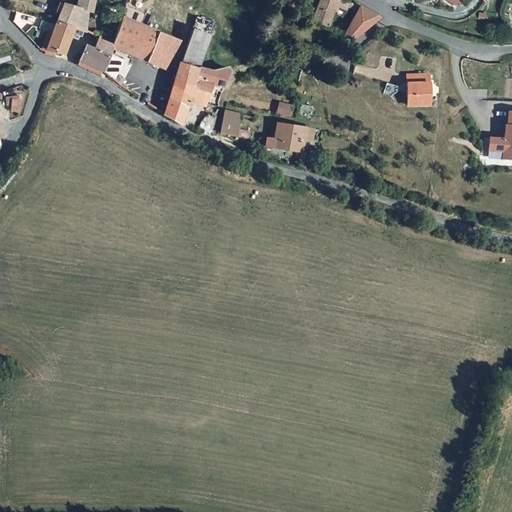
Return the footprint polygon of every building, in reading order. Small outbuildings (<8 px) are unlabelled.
[(71,28),(84,33),(86,22),(80,21),(81,10),(88,12),(90,12),(92,0),(76,0),(74,7),(59,3),(54,23),(71,28)] [(345,12),(349,4),(349,1),(347,0),(341,0),(341,2),(336,0),(319,0),(313,21),(328,27),(336,8),(345,12)] [(80,21),(86,22),(88,12),(81,10),(80,21)] [(358,10),(347,35),(355,38),(367,28),(378,19),(358,10)] [(173,54),(178,40),(122,18),(116,34),(151,49),(146,60),(159,66),(166,51),(171,53),(173,54)] [(46,56),(53,57),(54,52),(64,54),(67,41),(71,28),(54,23),(54,25),(42,22),(40,30),(51,33),(45,49),(48,50),(46,52),(46,56)] [(67,41),(84,33),(71,28),(67,41)] [(192,28),(187,44),(176,80),(193,86),(199,66),(209,34),(192,28)] [(114,39),(112,46),(146,60),(151,49),(116,34),(114,39)] [(101,70),(112,46),(97,40),(93,48),(84,44),(78,61),(101,70)] [(166,51),(159,66),(164,68),(171,53),(166,51)] [(213,70),(199,66),(193,86),(205,90),(207,91),(209,82),(224,86),(230,71),(227,66),(213,70)] [(408,102),(431,102),(430,71),(408,71),(408,102)] [(112,79),(121,86),(125,80),(116,73),(112,79)] [(187,108),(190,99),(193,86),(176,80),(169,102),(187,108)] [(193,86),(190,99),(202,103),(205,90),(193,86)] [(12,95),(11,110),(18,111),(19,96),(12,95)] [(291,117),(294,104),(279,100),(276,113),(291,117)] [(166,114),(182,122),(187,108),(169,102),(166,114)] [(224,109),(220,132),(241,135),(243,112),(224,109)] [(483,157),(497,157),(511,157),(511,110),(501,110),(501,124),(499,124),(499,138),(484,137),(483,157)] [(302,150),(306,126),(287,124),(274,123),(271,145),(302,150)]
